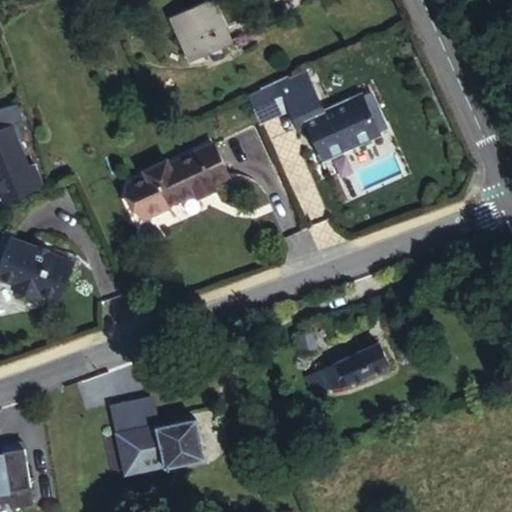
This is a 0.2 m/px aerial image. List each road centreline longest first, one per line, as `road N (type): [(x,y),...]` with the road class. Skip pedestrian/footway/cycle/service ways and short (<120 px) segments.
road 1 (residential): [(511,211),(0,385)]
road 2 (tertiary): [(511,191),(427,0)]
